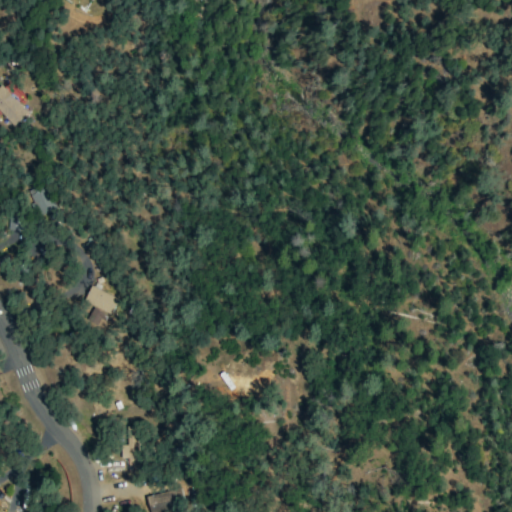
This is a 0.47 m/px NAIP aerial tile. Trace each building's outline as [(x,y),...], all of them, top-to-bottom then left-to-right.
[(31,195),(38,216),(55,210),(49,189),(31,195)] [(8,230),(23,231),(23,215),(8,215),(8,230)] [(98,326),(104,314),(109,316),(117,299),(90,285),(82,300),(93,306),(85,320),(98,326)] [(120,446),(121,459),(126,458),(127,472),(141,471),(137,426),(125,427),(126,445),(120,446)] [(149,511),(159,511),(182,507),(178,489),(146,496),(149,511)]
